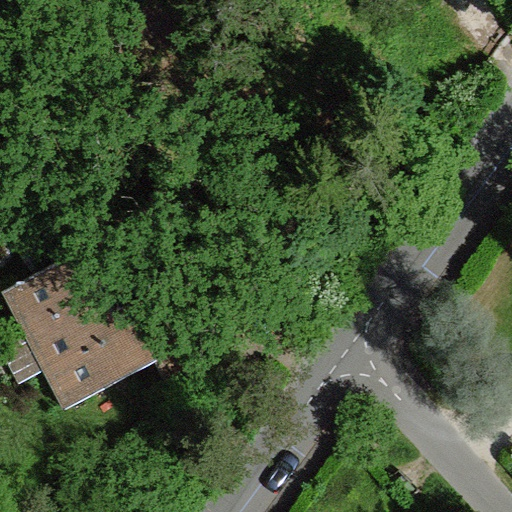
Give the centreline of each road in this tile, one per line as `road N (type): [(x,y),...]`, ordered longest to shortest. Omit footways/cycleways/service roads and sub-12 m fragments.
road 1 (residential): [(353,350),(511,138)]
road 2 (residential): [(353,350),(501,511)]
road 3 (residential): [(235,511),(353,350)]
